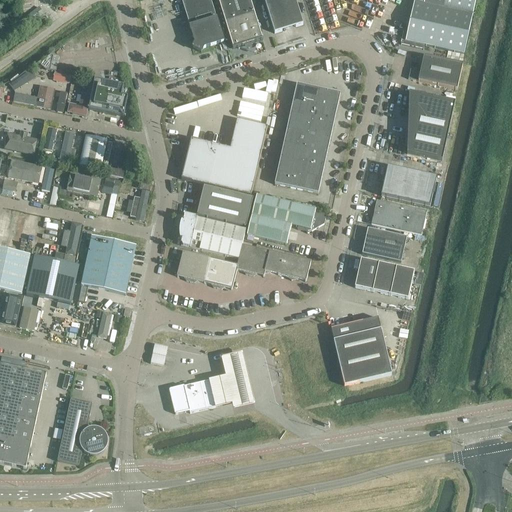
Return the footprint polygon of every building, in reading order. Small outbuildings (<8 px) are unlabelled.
[(181,0),(195,44),(193,49),(202,53),(204,49),(224,43),(210,0),(181,0)] [(233,49),(233,50),(263,40),(262,40),(250,0),(217,0),(233,49)] [(263,0),(275,34),(282,32),(282,31),(284,29),(293,26),(295,27),(296,28),(303,25),(295,0),(263,0)] [(445,0),(443,9),(414,3),(408,32),(404,32),(401,45),(424,50),(425,46),(464,55),(476,0),(445,0)] [(39,8),(26,18),(31,24),(44,15),(39,8)] [(110,37),(84,45),(87,54),(113,46),(110,37)] [(50,70),(56,71),(59,58),(53,56),(50,70)] [(408,80),(418,82),(457,91),(463,65),(424,57),(420,72),(410,70),(408,80)] [(16,92),(37,76),(31,68),(9,84),(16,92)] [(55,73),(53,80),(69,83),(71,76),(55,73)] [(94,81),(88,110),(123,118),(127,98),(121,97),(123,87),(94,81)] [(297,85),(293,103),(315,108),(319,90),(297,85)] [(56,91),(42,89),(38,109),(52,112),(56,91)] [(319,90),(315,108),(337,113),(340,95),(319,90)] [(407,151),(407,155),(442,162),(455,104),(409,94),(409,107),(417,108),(408,152),(407,151)] [(86,118),(90,98),(82,96),(80,106),(70,104),(68,115),(86,118)] [(293,103),(290,117),(312,122),(315,108),(293,103)] [(315,108),(312,122),(334,126),(337,113),(315,108)] [(290,117),(287,130),(309,135),(312,122),(290,117)] [(181,180),(251,197),(267,128),(237,120),(230,149),(191,140),(181,180)] [(312,122),(309,135),(330,140),(334,126),(312,122)] [(287,130),(284,144),(306,149),(309,135),(287,130)] [(19,137),(8,134),(5,151),(34,157),(38,141),(27,139),(28,134),(20,132),(19,137)] [(53,155),(60,156),(65,135),(58,133),(53,155)] [(66,134),(59,164),(68,166),(69,159),(71,151),(74,136),(66,134)] [(309,135),(306,149),(327,154),(330,140),(309,135)] [(47,136),(43,157),(49,159),(54,137),(47,136)] [(86,137),(79,167),(101,171),(107,142),(86,137)] [(284,144),(281,158),(303,162),(306,149),(284,144)] [(306,149),(303,162),(324,167),(327,154),(306,149)] [(129,152),(122,150),(117,171),(112,170),(111,177),(123,180),(124,173),(129,152)] [(281,158),(278,171),(300,176),(303,162),(281,158)] [(303,162),(300,176),(321,181),(324,167),(303,162)] [(46,172),(14,165),(11,180),(43,187),(46,172)] [(388,168),(381,197),(401,202),(407,172),(388,168)] [(275,185),(296,190),(300,176),(278,171),(275,185)] [(407,172),(401,202),(415,205),(422,176),(407,172)] [(103,182),(73,176),(69,194),(99,201),(103,182)] [(300,176),(296,190),(318,195),(321,181),(300,176)] [(422,176),(415,205),(430,208),(437,179),(422,176)] [(3,190),(15,192),(16,186),(4,183),(3,190)] [(104,192),(119,194),(120,185),(106,183),(104,192)] [(204,188),(197,216),(197,217),(246,228),(253,200),(204,188)] [(152,195),(144,193),(137,224),(146,226),(152,195)] [(316,212),(316,210),(257,196),(247,236),(287,246),(292,226),(305,229),(308,234),(324,225),(327,215),(316,212)] [(372,223),(371,226),(421,237),(422,236),(427,213),(377,202),(372,223)] [(189,247),(190,247),(190,249),(239,260),(246,231),(197,219),(198,218),(185,215),(181,228),(194,231),(192,242),(191,242),(189,247)] [(10,218),(1,216),(0,221),(0,242),(3,243),(10,218)] [(85,227),(74,225),(68,253),(67,258),(77,261),(85,227)] [(362,255),(401,264),(407,239),(368,230),(362,255)] [(81,286),(125,296),(136,247),(92,237),(86,267),(81,286)] [(256,250),(242,247),(237,266),(238,266),(237,271),(246,273),(245,276),(250,277),(256,250)] [(0,290),(22,295),(30,256),(0,249),(0,290)] [(283,257),(256,250),(250,277),(254,278),(254,275),(264,278),(265,273),(279,276),(283,257)] [(186,282),(190,283),(197,257),(183,253),(177,277),(187,280),(186,282)] [(35,257),(26,296),(71,306),(79,267),(35,257)] [(195,282),(204,284),(210,260),(197,257),(190,283),(194,284),(195,282)] [(297,260),(283,257),(279,276),(292,279),(291,281),(292,281),(297,260)] [(213,289),(217,290),(224,263),(210,260),(204,284),(214,286),(213,289)] [(311,263),(297,260),(292,281),(292,279),(306,283),(311,263)] [(355,289),(373,293),(379,265),(361,261),(355,289)] [(237,266),(224,263),(217,290),(222,291),(222,288),(232,291),(237,271),(238,266),(237,266)] [(373,293),(390,297),(396,268),(379,265),(373,293)] [(396,268),(390,297),(408,301),(415,272),(396,268)] [(23,298),(7,295),(0,326),(17,330),(23,298)] [(36,330),(39,309),(24,307),(21,329),(36,330)] [(81,322),(68,319),(65,331),(78,334),(81,322)] [(381,330),(378,319),(331,330),(334,342),(344,387),(392,376),(381,330)] [(151,362),(165,366),(169,347),(156,344),(151,362)] [(245,357),(224,362),(228,380),(211,384),(217,411),(235,407),(237,413),(257,409),(245,357)] [(0,464),(26,470),(46,375),(0,365),(0,464)] [(210,382),(211,382),(211,381),(210,381),(209,381),(209,382),(184,388),(184,387),(183,387),(184,388),(170,391),(170,390),(169,391),(169,392),(170,392),(175,415),(174,415),(175,415),(175,416),(176,416),(176,415),(189,412),(190,414),(189,414),(190,415),(191,415),(191,414),(216,408),(216,409),(217,408),(217,407),(216,407),(210,382)] [(108,441),(106,436),(102,432),(97,429),(92,429),(87,431),(92,405),(71,400),(57,462),(79,467),(82,451),(87,455),(93,457),(99,456),(104,453),(107,448),(108,441)]
